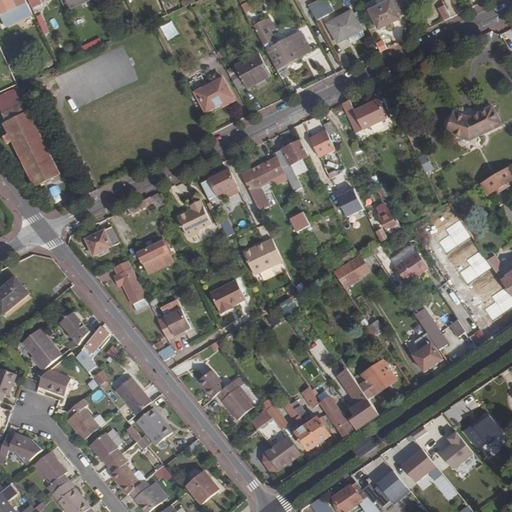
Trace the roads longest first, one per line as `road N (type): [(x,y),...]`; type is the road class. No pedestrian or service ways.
road 1 (residential): [(511,3),(44,230)]
road 2 (unclassified): [(272,511),(44,230)]
road 3 (secondary): [(511,347),(275,511)]
road 4 (residential): [(115,511),(29,410)]
